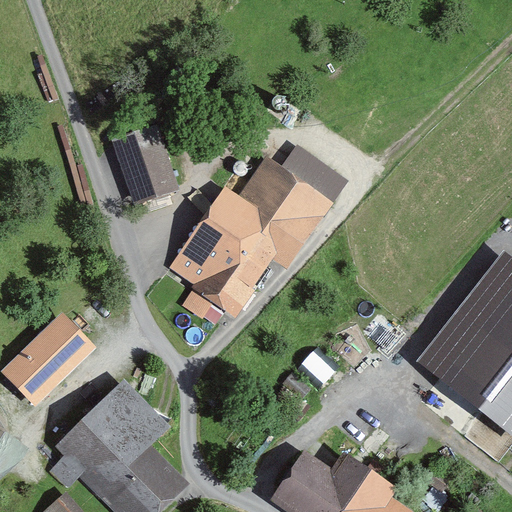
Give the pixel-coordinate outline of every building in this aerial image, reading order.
[(153,132),(119,143),(138,200),(172,188),(153,132)] [(313,196),(281,174),(254,213),(227,193),(175,268),(232,308),(271,253),(286,263),(313,224),(300,215),(313,196)] [(418,363),(511,434),(511,254),(505,249),(418,363)] [(37,406),(99,346),(65,311),(2,370),(37,406)] [(300,367),(324,384),(337,368),(313,350),(300,367)] [(164,429),(124,387),(64,444),(129,511),(145,511),(179,481),(158,459),(153,464),(140,451),(164,429)] [(338,471),(318,473),(302,462),(279,496),(303,511),(401,511),(384,500),(390,490),(376,481),(393,468),(407,451),(389,436),(362,471),(345,459),(338,471)] [(50,511),(70,511),(62,502),(50,511)]
